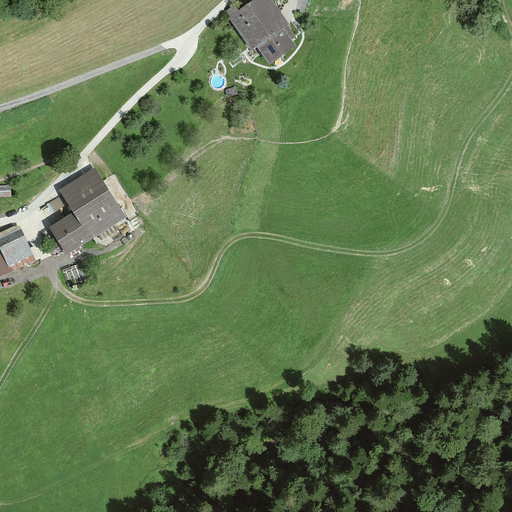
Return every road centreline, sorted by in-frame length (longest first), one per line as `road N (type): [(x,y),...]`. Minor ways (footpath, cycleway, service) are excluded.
road 1 (track): [(511,86),(470,139),(438,231),(392,255),(246,237),(221,258),(201,295),(186,302),(93,305),(52,275),(25,212)]
road 2 (track): [(511,343),(464,373),(444,377),(404,362),(191,419),(63,482),(0,501)]
road 3 (track): [(184,38),(180,57),(25,212)]
road 4 (track): [(0,108),(184,38)]
road 5 (track): [(0,386),(57,281)]
